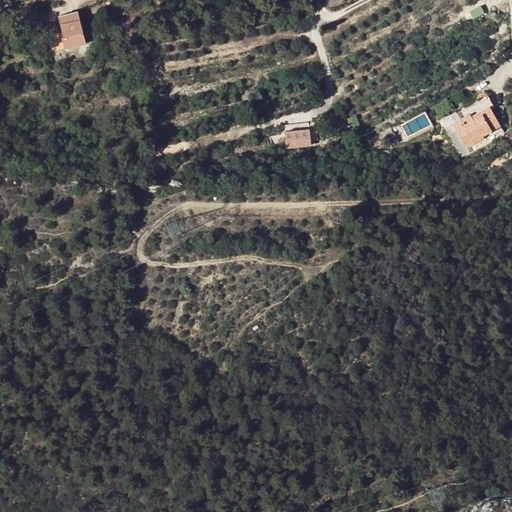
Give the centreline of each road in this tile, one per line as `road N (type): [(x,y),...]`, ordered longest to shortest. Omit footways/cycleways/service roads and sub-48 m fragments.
road 1 (track): [(511,184),(482,198),(179,207),(143,237),(141,257),(149,263),(258,258),(303,268)]
road 2 (track): [(393,511),(417,493),(511,464)]
